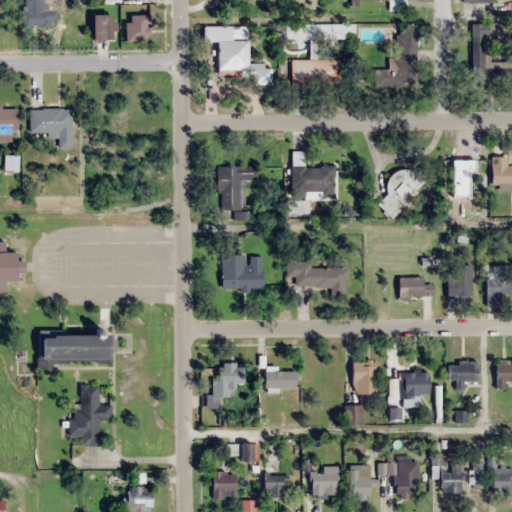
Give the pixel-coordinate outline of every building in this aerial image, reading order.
[(23,0),(24,26),(54,26),(54,9),(65,9),(64,0),(23,0)] [(89,38),(110,38),(110,14),(90,14),(89,38)] [(146,40),(146,14),(127,14),(127,40),(146,40)] [(511,61),(496,61),(496,23),(471,23),(470,83),(511,83),(511,61)] [(274,39),(318,39),(318,24),(274,24),(274,39)] [(415,24),(391,24),(391,84),(415,84),(415,24)] [(246,40),(231,40),(231,26),(202,25),(201,40),(217,40),(217,68),(246,68),(246,40)] [(335,82),(334,58),(289,59),(289,83),(335,82)] [(13,107),(0,107),(0,139),(13,140),(13,107)] [(71,147),(71,107),(27,107),(27,136),(57,136),(57,147),(71,147)] [(511,159),(508,159),(508,156),(490,155),(490,182),(511,183),(511,159)] [(449,196),(471,196),(471,160),(449,160),(449,196)] [(387,215),(424,184),(406,162),(381,184),(387,192),(376,202),(387,215)] [(289,165),(289,196),(323,196),(323,190),(336,190),(336,165),(289,165)] [(241,209),(241,180),(257,180),(257,166),(215,166),(215,209),(241,209)] [(0,241),(0,282),(14,283),(14,251),(3,251),(3,241),(0,241)] [(261,288),(261,255),(221,255),(221,288),(261,288)] [(309,266),(309,262),(284,262),(284,276),(293,276),(293,287),(346,286),(346,266),(309,266)] [(446,295),(471,295),(471,265),(446,265),(446,295)] [(494,305),(494,296),(509,296),(509,265),(485,265),(485,305),(494,305)] [(422,276),(396,276),(396,297),(432,297),(432,283),(422,283),(422,276)] [(37,334),(38,358),(104,358),(104,334),(37,334)] [(511,359),(493,360),(493,388),(503,388),(503,381),(511,380),(511,359)] [(375,393),(375,360),(350,360),(350,393),(375,393)] [(236,396),(235,383),(242,382),(241,363),(216,364),(217,379),(208,380),(209,399),(212,399),(212,406),(218,405),(217,397),(236,396)] [(395,372),(396,381),(386,382),(387,397),(428,395),(426,370),(395,372)] [(97,443),(97,420),(109,420),(109,404),(98,404),(98,384),(74,384),(74,443),(97,443)] [(343,424),(361,424),(361,404),(343,404),(343,424)] [(254,460),(254,443),(221,443),(221,457),(238,457),(238,460),(254,460)] [(482,460),(471,460),(471,488),(482,488),(482,460)] [(393,473),(393,494),(416,494),(417,462),(379,462),(379,473),(393,473)] [(459,492),(459,463),(449,463),(449,471),(438,471),(438,492),(459,492)] [(348,493),(370,493),(370,464),(348,464),(348,493)] [(510,467),(490,467),(490,492),(510,492),(510,467)] [(210,471),(210,498),(235,498),(235,471),(210,471)] [(334,472),(307,472),(307,493),(334,493),(334,472)] [(262,474),(262,495),(287,495),(287,474),(262,474)] [(150,488),(124,488),(124,507),(150,507),(150,488)]
